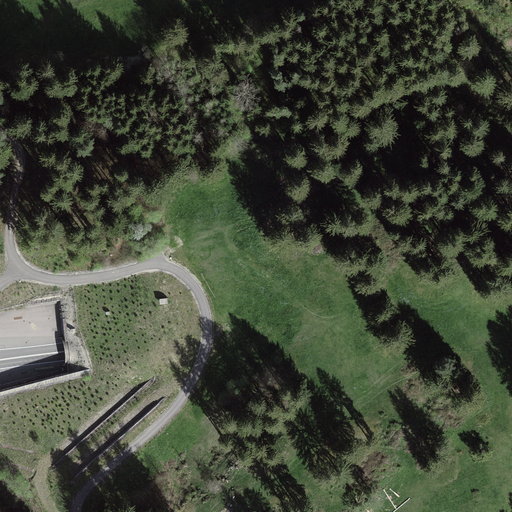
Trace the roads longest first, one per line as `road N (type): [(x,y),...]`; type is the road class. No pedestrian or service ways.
road 1 (trunk): [(0,360),(236,333),(511,323)]
road 2 (track): [(19,267),(68,279),(166,265),(186,277),(204,308),(203,356),(179,401),(94,480),(76,511)]
road 3 (track): [(0,129),(18,142),(9,241),(19,267)]
